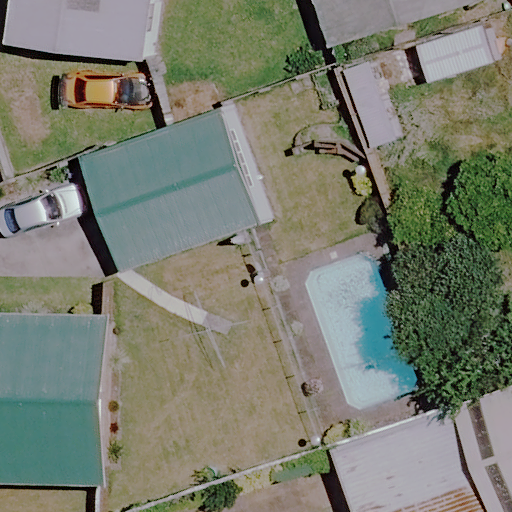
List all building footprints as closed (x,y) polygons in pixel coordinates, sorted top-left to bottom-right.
[(23,0),(18,48),(155,63),(162,0),(23,0)] [(511,0),(323,0),(338,51),(511,0)] [(232,123),(90,170),(127,281),(269,233),(232,123)] [(117,322),(0,320),(0,491),(115,493),(117,322)] [(511,511),(511,394),(342,449),(362,511),(511,511)]
